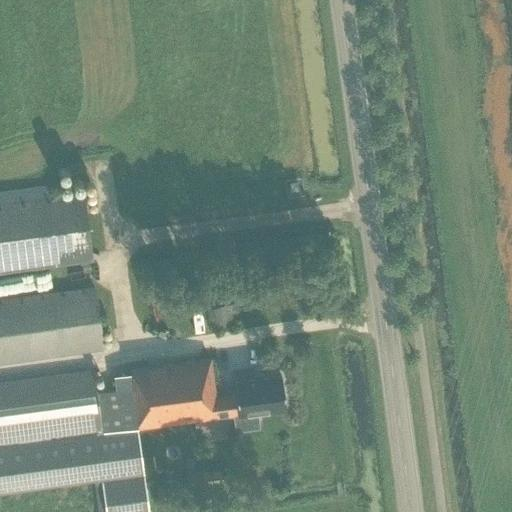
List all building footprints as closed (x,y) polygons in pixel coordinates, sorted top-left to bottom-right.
[(0,272),(91,260),(81,193),(0,204),(0,272)] [(0,363),(103,349),(94,288),(0,301),(0,363)] [(217,305),(206,307),(210,331),(221,328),(217,305)] [(93,370),(0,383),(0,486),(99,473),(104,511),(147,511),(136,428),(139,427),(219,416),(233,414),(237,414),(234,393),(216,396),(211,358),(131,369),(133,387),(96,392),(93,370)] [(237,414),(233,414),(235,429),(260,426),(258,413),(285,409),(281,374),(233,380),(234,393),(237,414)] [(221,489),(220,475),(188,479),(189,493),(221,489)]
